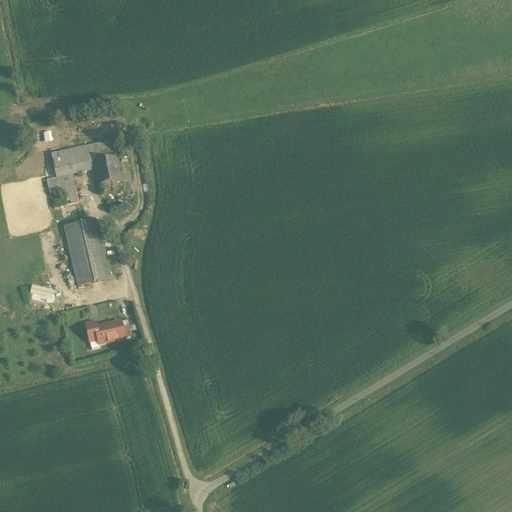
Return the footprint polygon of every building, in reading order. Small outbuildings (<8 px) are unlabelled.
[(40,143),(48,142),(47,131),(39,132),(40,143)] [(95,167),(117,162),(113,142),(51,155),(57,179),(73,175),(93,171),(93,170),(95,169),(95,167)] [(48,181),(57,179),(51,155),(43,157),(48,181)] [(117,162),(95,167),(95,169),(99,186),(121,181),(117,162)] [(55,209),(68,206),(65,189),(75,187),(73,175),(57,179),(48,181),(55,209)] [(65,189),(68,206),(79,204),(75,187),(65,189)] [(97,220),(65,228),(79,287),(111,279),(97,220)] [(121,322),(97,328),(96,324),(95,324),(87,326),(86,326),(90,343),(99,341),(100,345),(101,345),(121,340),(125,339),(121,322)]
